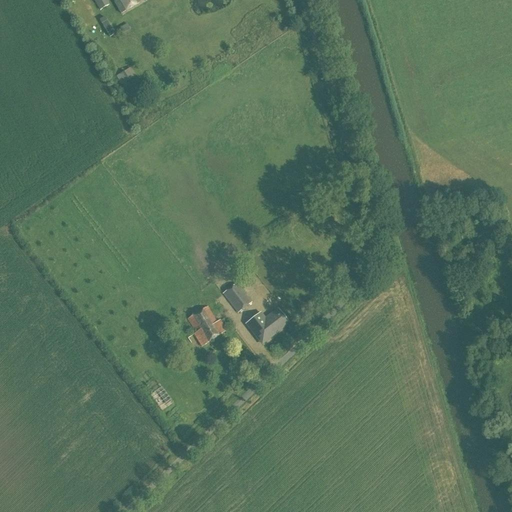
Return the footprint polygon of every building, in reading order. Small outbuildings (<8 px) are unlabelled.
[(93,0),(100,10),(109,5),(106,0),(93,0)] [(114,0),(116,2),(115,3),(121,14),(140,3),(138,0),(114,0)] [(275,30),(283,26),(280,21),(272,25),(275,30)] [(293,246),(286,235),(264,249),(271,260),(293,246)] [(237,314),(252,303),(244,293),(236,283),(223,294),(237,314)] [(269,316),(277,313),(273,301),(265,304),(269,316)] [(188,315),(206,344),(223,333),(205,304),(188,315)] [(261,346),(288,325),(279,313),(266,323),(259,314),(245,325),(261,346)]
